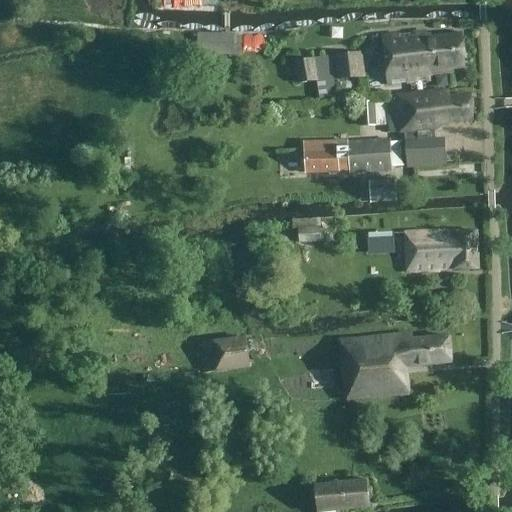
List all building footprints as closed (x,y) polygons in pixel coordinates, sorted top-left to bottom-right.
[(463,68),(460,36),(433,39),(425,39),(425,33),(382,38),(384,58),(386,86),(429,82),(428,76),(451,74),(450,70),(463,68)] [(197,56),(222,57),(222,35),(197,35),(197,56)] [(362,78),(359,54),(335,56),(338,80),(362,78)] [(297,85),(315,82),(318,100),(335,97),(333,82),(328,57),(312,60),(294,63),(297,85)] [(388,134),(397,133),(397,134),(406,133),(434,131),(440,127),(441,139),(454,138),(453,126),(447,126),(448,123),(471,121),(469,96),(447,98),(446,93),(430,94),(387,98),(387,102),(386,102),(388,134)] [(376,126),(374,103),(359,104),(361,127),(376,126)] [(337,150),(304,151),(305,175),(338,174),(338,172),(349,172),(349,174),(391,171),(389,141),(347,144),(345,141),(337,142),(337,150)] [(439,143),(407,144),(408,169),(439,167),(439,165),(440,164),(439,143)] [(394,180),(368,181),(369,203),(395,201),(394,180)] [(318,219),(298,221),(298,244),(321,242),(318,219)] [(477,270),(475,232),(423,233),(404,234),(406,273),(438,272),(438,271),(477,270)] [(368,241),(368,258),(391,256),(388,239),(368,241)] [(232,284),(239,314),(249,312),(244,282),(232,284)] [(450,363),(447,337),(411,341),(410,335),(338,341),(345,401),(408,395),(404,367),(450,363)] [(200,374),(249,369),(245,337),(211,342),(198,343),(200,374)] [(331,511),(369,508),(366,481),(313,487),(315,511),(331,511)]
